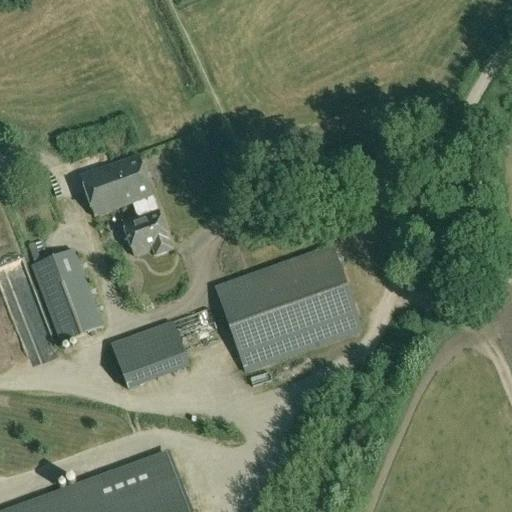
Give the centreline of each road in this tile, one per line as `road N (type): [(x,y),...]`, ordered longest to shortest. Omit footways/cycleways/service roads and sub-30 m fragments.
road 1 (track): [(306,511),(449,150)]
road 2 (track): [(482,335),(445,357),(422,386),(368,511)]
road 3 (track): [(184,397),(256,408),(371,350)]
road 4 (track): [(511,395),(474,320),(390,290)]
road 5 (track): [(449,150),(511,42)]
